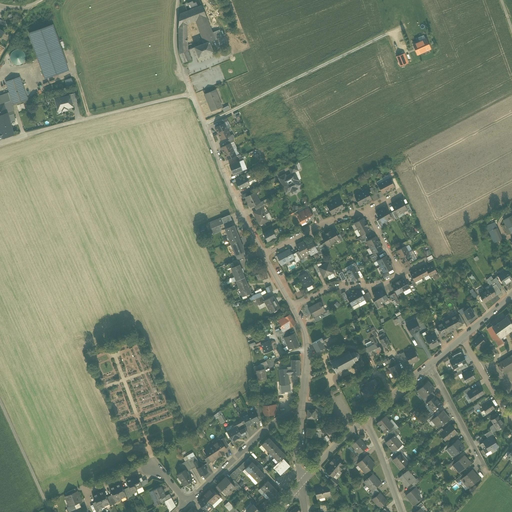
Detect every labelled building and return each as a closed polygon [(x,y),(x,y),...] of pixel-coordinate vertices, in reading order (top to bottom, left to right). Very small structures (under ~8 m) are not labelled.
[(187,24),(195,21),(206,16),(202,5),(180,14),(178,28),(178,31),(187,31),(187,24)] [(212,33),(206,16),(195,21),(202,39),(203,40),(213,35),(212,33)] [(52,25),(29,33),(45,78),(68,70),(52,25)] [(212,33),(213,35),(215,40),(222,37),(219,30),(212,33)] [(188,45),(187,31),(178,31),(179,45),(188,45)] [(430,49),(426,39),(420,42),(413,45),(417,54),(430,49)] [(209,41),(204,43),(202,44),(194,47),(198,57),(213,52),(209,42),(209,41)] [(188,50),(188,45),(179,45),(179,53),(179,54),(188,50)] [(23,62),(25,59),(25,55),(22,51),(19,50),(14,50),(11,52),(9,56),(10,60),(12,63),(16,65),(20,65),(23,62)] [(192,60),(188,50),(179,54),(183,63),(192,60)] [(404,54),(397,57),(400,65),(407,63),(404,54)] [(7,113),(8,116),(13,114),(14,114),(12,106),(28,100),(20,77),(5,82),(9,92),(0,95),(0,104),(3,103),(7,113)] [(205,94),(211,111),(222,107),(217,95),(215,95),(214,91),(215,91),(215,90),(205,94)] [(62,108),(62,111),(67,110),(67,108),(73,106),(72,103),(70,96),(55,100),(58,109),(62,108)] [(23,103),(17,105),(18,111),(25,109),(23,103)] [(0,128),(1,132),(3,138),(14,134),(10,122),(8,116),(7,113),(0,114),(0,128)] [(215,127),(218,134),(227,129),(224,123),(219,125),(215,127)] [(230,136),(227,129),(218,134),(221,140),(227,137),(230,136)] [(221,148),(224,154),(233,149),(230,143),(227,144),(221,148)] [(236,155),(233,149),(224,154),(227,160),(236,156),(236,155)] [(239,163),(242,171),(247,169),(244,160),(239,161),(239,163)] [(230,166),(233,174),(242,171),(239,163),(230,166)] [(289,167),(292,174),(295,172),(298,170),(296,164),(289,167)] [(244,174),(246,177),(248,182),(251,180),(250,179),(254,177),(251,171),(244,174)] [(279,178),(286,192),(290,190),(291,192),(297,189),(296,187),(300,185),(297,181),(298,180),(296,177),(297,176),(295,172),(292,174),(287,176),(288,177),(286,178),(286,177),(285,175),(279,178)] [(249,184),(248,182),(246,177),(241,179),(236,182),(240,189),(249,185),(249,184)] [(389,179),(384,181),(388,190),(395,187),(390,178),(389,179)] [(382,194),(388,190),(384,181),(378,184),(377,185),(382,194)] [(367,190),(361,194),(365,202),(371,199),(367,190)] [(245,197),(250,207),(254,206),(260,203),(260,202),(258,203),(255,197),(256,196),(254,192),(248,196),(245,197)] [(359,206),(365,202),(361,194),(354,197),(359,206)] [(401,199),(396,202),(402,212),(407,210),(405,206),(401,199)] [(339,200),(333,203),(338,212),(344,208),(339,200)] [(397,215),(402,212),(396,202),(392,204),(395,211),(397,215)] [(332,215),(338,212),(333,203),(327,206),(332,215)] [(299,216),(302,221),(302,222),(305,221),(306,222),(313,218),(308,208),(300,213),(301,215),(299,216)] [(386,208),(381,210),(386,221),(391,218),(386,208)] [(254,214),(260,225),(268,221),(268,220),(267,221),(264,216),(265,215),(262,209),(257,212),(254,214)] [(382,223),(386,221),(381,210),(376,213),(379,220),(382,224),(382,223)] [(229,215),(221,218),(223,223),(231,220),(229,215)] [(511,215),(504,220),(506,224),(503,225),(508,234),(510,232),(511,233),(511,231),(511,215)] [(223,223),(221,218),(209,223),(211,228),(219,225),(223,223)] [(357,229),(367,224),(366,222),(365,222),(363,218),(354,223),(354,224),(357,229)] [(495,222),(485,226),(487,232),(489,231),(497,228),(495,222)] [(368,226),(367,224),(357,229),(361,235),(369,231),(367,227),(368,226)] [(225,229),(230,242),(239,239),(234,226),(225,229)] [(263,234),(267,241),(276,236),(275,235),(279,232),(277,228),(273,230),(272,229),(263,234)] [(489,231),(491,235),(494,233),(498,241),(502,239),(497,228),(489,231)] [(330,231),(327,233),(333,242),(339,239),(337,236),(334,230),(330,232),(330,231)] [(327,246),(333,242),(327,233),(325,234),(326,235),(322,237),(325,242),(327,246)] [(366,241),(370,247),(378,243),(375,237),(366,241)] [(244,252),(239,239),(230,242),(235,255),(244,252)] [(312,240),(304,244),(309,253),(310,255),(318,251),(316,247),(313,243),(312,240)] [(302,257),(309,253),(304,244),(303,242),(296,246),(298,251),(299,253),(301,256),(302,257)] [(382,249),(378,243),(370,247),(370,248),(373,253),(373,254),(382,249)] [(396,251),(399,257),(408,252),(405,247),(405,246),(396,251)] [(277,256),(282,265),(294,258),(292,254),(289,249),(277,256)] [(411,258),(408,252),(399,257),(403,263),(405,262),(408,260),(411,258)] [(379,264),(380,267),(389,262),(385,256),(377,261),(379,264)] [(235,266),(233,262),(224,265),(226,270),(231,268),(235,266)] [(321,274),(323,278),(327,276),(333,273),(334,273),(329,262),(322,265),(318,267),(320,271),(321,274)] [(392,268),(389,262),(380,267),(383,273),(392,268)] [(232,282),(236,281),(245,277),(239,264),(239,265),(235,266),(231,268),(234,277),(231,278),(232,282)] [(433,265),(426,269),(428,274),(429,277),(432,275),(437,273),(433,265)] [(424,267),(417,271),(421,278),(424,277),(428,274),(426,269),(424,267)] [(350,277),(352,281),(359,277),(356,272),(354,268),(347,271),(347,273),(347,274),(349,277),(350,277)] [(498,275),(505,285),(511,280),(511,278),(506,270),(498,275)] [(338,274),(341,281),(346,279),(342,271),(338,274)] [(414,282),(421,278),(417,271),(410,275),(413,280),(414,282)] [(299,276),(305,288),(306,288),(311,285),(313,284),(307,272),(299,276)] [(496,277),(496,278),(502,287),(505,285),(498,275),(496,277)] [(247,284),(245,277),(236,281),(242,297),(246,295),(251,293),(248,287),(249,287),(248,283),(247,284)] [(499,289),(502,287),(496,278),(493,280),(496,284),(499,289)] [(400,280),(398,281),(403,291),(409,288),(404,279),(400,281),(400,280)] [(397,294),(403,291),(398,281),(395,283),(396,284),(392,286),(397,294)] [(499,289),(496,284),(494,286),(491,287),(496,295),(501,292),(499,289)] [(491,287),(485,291),(490,298),(492,297),(496,295),(491,287)] [(301,289),(299,290),(296,291),(295,292),(298,297),(304,294),(301,289)] [(382,289),(377,291),(383,302),(388,300),(388,299),(382,289)] [(359,291),(353,294),(358,303),(364,299),(362,296),(359,291)] [(378,305),(383,302),(377,291),(373,294),(376,301),(378,305)] [(487,300),(490,298),(485,291),(479,295),(484,302),(488,300),(487,300)] [(352,306),(358,303),(353,294),(347,297),(348,299),(352,306)] [(264,301),(262,296),(255,299),(259,306),(265,302),(264,301)] [(277,310),(280,308),(273,296),(264,301),(265,302),(265,304),(267,303),(272,312),(275,311),(277,310)] [(312,312),(315,317),(320,314),(325,311),(323,307),(323,306),(323,305),(321,306),(319,302),(308,308),(310,313),(312,312)] [(464,313),(468,320),(474,316),(470,307),(465,310),(464,307),(461,309),(464,313)] [(283,331),(286,329),(296,323),(290,314),(284,318),(284,317),(278,320),(282,326),(280,327),(282,329),(283,331)] [(436,326),(441,336),(462,325),(456,315),(436,326)] [(415,321),(418,326),(423,323),(419,316),(413,319),(414,321),(415,321)] [(506,317),(493,326),(493,327),(501,338),(503,337),(505,335),(511,330),(511,322),(507,316),(506,317)] [(319,336),(322,334),(328,331),(323,321),(317,324),(314,326),(319,336)] [(406,325),(411,334),(415,332),(416,331),(419,329),(418,326),(415,321),(414,321),(406,325)] [(504,339),(503,337),(501,338),(493,327),(493,326),(493,325),(487,329),(493,340),(494,339),(498,346),(504,342),(503,340),(504,339)] [(287,332),(285,333),(283,335),(280,336),(282,340),(285,339),(284,338),(289,336),(287,332)] [(284,338),(285,339),(282,340),(284,346),(287,345),(288,348),(298,344),(296,338),(295,338),(294,334),(294,333),(289,336),(284,338)] [(323,337),(322,338),(312,343),(317,352),(324,348),(324,347),(326,346),(324,342),(331,338),(329,334),(323,337)] [(425,338),(431,348),(432,348),(433,348),(435,347),(435,346),(439,344),(436,340),(433,334),(432,335),(425,338)] [(472,343),(477,349),(485,342),(484,340),(480,336),(472,343)] [(379,340),(383,347),(389,344),(385,337),(382,339),(379,340)] [(327,349),(328,350),(336,346),(342,343),(341,340),(328,347),(327,349)] [(261,344),(264,353),(272,349),(269,341),(261,344)] [(377,343),(377,342),(373,344),(367,347),(364,349),(366,352),(368,352),(370,357),(382,351),(378,343),(377,343)] [(407,360),(410,364),(418,360),(414,350),(405,355),(407,360)] [(341,371),(342,373),(351,368),(350,366),(353,364),(355,367),(356,366),(356,367),(361,364),(358,358),(359,358),(358,357),(358,356),(358,354),(358,353),(356,352),(355,352),(354,352),(354,351),(350,354),(348,351),(344,354),(342,351),(333,356),(335,358),(330,361),(330,362),(330,361),(331,363),(332,365),(332,366),(333,369),(334,369),(335,371),(336,371),(336,373),(341,371)] [(453,369),(455,368),(457,367),(454,360),(462,355),(461,352),(452,356),(453,358),(449,359),(453,369)] [(454,360),(457,367),(466,363),(462,355),(454,360)] [(504,373),(511,368),(511,355),(498,364),(504,373)] [(291,360),(291,369),(291,374),(291,375),(299,375),(299,360),(291,360)] [(388,364),(390,368),(397,365),(394,360),(390,363),(389,364),(388,364)] [(455,368),(457,372),(461,370),(468,367),(466,363),(457,367),(455,368)] [(389,368),(394,378),(402,374),(397,364),(397,365),(390,368),(389,368)] [(264,369),(261,370),(256,371),(256,373),(258,381),(266,379),(264,369)] [(288,374),(291,374),(291,369),(288,370),(287,369),(279,370),(280,385),(284,385),(289,384),(288,374)] [(462,376),(466,383),(474,378),(470,371),(462,376)] [(361,391),(365,399),(375,394),(372,387),(375,386),(374,386),(372,380),(365,384),(365,385),(363,387),(365,389),(361,391)] [(421,393),(424,397),(432,391),(434,389),(428,382),(417,390),(419,393),(420,394),(421,393)] [(471,392),(476,399),(484,393),(479,387),(471,392)] [(424,397),(426,399),(432,394),(434,393),(432,391),(424,397)] [(476,399),(471,392),(468,394),(472,401),(476,399)] [(434,397),(432,394),(426,399),(425,401),(427,403),(428,402),(434,397)] [(428,402),(435,410),(436,408),(441,404),(434,397),(428,402)] [(478,403),(480,407),(482,407),(489,402),(487,398),(478,403)] [(435,410),(428,402),(427,403),(424,406),(430,413),(431,412),(432,412),(435,410)] [(484,410),(486,414),(494,408),(489,402),(482,407),(484,410)] [(263,407),(264,415),(273,414),(273,409),(272,406),(263,407)] [(248,413),(254,425),(257,423),(256,422),(259,421),(254,411),(248,413)] [(435,424),(438,428),(449,419),(442,411),(440,413),(436,416),(432,420),(433,420),(436,423),(435,424)] [(251,426),(254,425),(248,413),(242,416),(245,422),(247,426),(250,425),(251,426)] [(377,423),(385,433),(392,427),(389,424),(390,422),(389,421),(385,416),(377,423)] [(493,424),(497,430),(504,426),(498,416),(493,419),(491,420),(493,424)] [(391,419),(389,421),(390,422),(393,426),(392,427),(395,431),(397,428),(398,427),(391,419)] [(440,434),(446,442),(456,433),(450,425),(444,431),(440,434)] [(230,437),(232,441),(241,436),(240,433),(236,427),(235,427),(227,431),(230,437)] [(306,436),(315,437),(315,428),(306,427),(306,436)] [(385,433),(388,436),(393,432),(395,431),(392,427),(385,433)] [(400,432),(397,428),(395,431),(393,432),(396,434),(395,435),(402,444),(403,443),(400,439),(400,437),(398,434),(400,432)] [(485,434),(488,439),(492,437),(494,436),(492,433),(491,430),(485,434)] [(402,444),(395,435),(394,436),(401,445),(402,444)] [(386,443),(393,451),(397,448),(401,445),(394,436),(393,436),(390,439),(386,443)] [(492,437),(488,439),(483,442),(488,451),(490,450),(492,453),(496,450),(495,448),(497,447),(492,437)] [(220,441),(225,448),(228,446),(224,438),(220,441)] [(262,445),(266,449),(273,442),(269,438),(262,445)] [(351,445),(355,449),(359,454),(361,452),(367,447),(359,438),(351,445)] [(447,449),(453,456),(460,451),(464,447),(461,444),(462,444),(459,441),(458,440),(450,446),(447,449)] [(212,446),(218,456),(220,455),(221,455),(223,454),(223,453),(224,452),(225,449),(225,448),(220,441),(212,446)] [(266,449),(270,453),(277,447),(273,442),(266,449)] [(488,451),(483,442),(479,444),(484,453),(488,451)] [(211,461),(218,456),(212,446),(208,449),(208,448),(204,451),(207,454),(209,456),(208,457),(211,461)] [(270,453),(274,458),(281,451),(277,447),(270,453)] [(285,456),(281,451),(274,458),(278,462),(283,458),(285,456)] [(392,460),(400,469),(407,463),(404,459),(405,458),(402,454),(401,453),(397,456),(392,460)] [(361,468),(365,473),(374,465),(366,456),(362,459),(361,461),(356,464),(358,465),(361,468)] [(459,472),(470,463),(464,456),(456,462),(453,465),(456,468),(457,467),(461,471),(459,472)] [(188,459),(187,460),(191,468),(194,467),(195,466),(193,462),(191,458),(188,459)] [(290,466),(283,458),(278,462),(273,467),(280,475),(290,466)] [(330,463),(332,464),(339,470),(343,466),(335,459),(335,460),(333,459),(330,463)] [(186,471),(191,468),(187,460),(185,461),(180,464),(184,469),(186,471)] [(245,469),(249,473),(256,467),(252,462),(250,464),(248,466),(246,468),(245,469)] [(203,464),(200,466),(196,468),(200,475),(207,471),(203,464)] [(338,470),(339,470),(332,464),(326,472),(332,477),(333,477),(338,470)] [(260,471),(256,467),(249,473),(253,478),(260,471)] [(182,483),(184,486),(192,480),(186,471),(184,469),(176,475),(178,478),(179,478),(180,477),(183,481),(181,482),(182,483)] [(342,473),(338,470),(333,477),(336,479),(342,473)] [(399,478),(407,487),(411,483),(416,479),(415,479),(408,470),(399,478)] [(464,482),(469,487),(479,479),(476,475),(476,476),(471,470),(464,476),(461,479),(464,483),(464,482)] [(265,475),(260,471),(253,478),(258,482),(265,475)] [(371,491),(372,491),(375,488),(381,483),(373,474),(364,482),(371,491)] [(137,476),(132,478),(136,489),(141,486),(139,482),(137,476)] [(226,495),(232,490),(231,489),(234,486),(231,482),(226,477),(217,485),(217,486),(222,491),(226,495)] [(137,491),(136,489),(132,478),(131,479),(126,481),(129,487),(132,494),(137,491)] [(234,486),(238,491),(242,488),(234,480),(231,482),(234,486)] [(260,488),(265,492),(272,486),(267,481),(260,488)] [(120,483),(115,486),(120,499),(126,496),(123,490),(120,483)] [(115,501),(120,499),(115,486),(109,488),(112,495),(115,501)] [(265,492),(269,496),(276,490),(272,486),(265,492)] [(314,489),(316,499),(330,496),(328,486),(314,489)] [(129,487),(126,488),(123,490),(126,496),(127,498),(130,497),(133,495),(132,494),(129,487)] [(152,491),(156,500),(157,500),(165,496),(161,487),(152,491)] [(211,488),(207,492),(215,501),(220,497),(211,488)] [(405,496),(413,505),(421,499),(416,493),(419,492),(416,488),(415,488),(411,491),(405,496)] [(280,494),(276,490),(269,496),(273,501),(280,494)] [(69,506),(74,504),(79,502),(81,501),(77,491),(76,492),(68,495),(67,496),(69,502),(68,502),(69,506)] [(104,491),(98,493),(104,506),(109,504),(109,503),(106,497),(104,491)] [(156,500),(152,491),(149,492),(155,506),(159,504),(157,500),(156,500)] [(203,496),(203,497),(211,505),(215,501),(207,492),(203,496)] [(98,508),(104,506),(98,493),(92,496),(95,502),(98,508)] [(372,499),(379,508),(382,506),(387,501),(380,493),(374,497),(372,499)] [(112,495),(109,496),(106,497),(109,503),(109,504),(110,505),(113,504),(116,503),(115,501),(112,495)] [(159,504),(163,502),(166,500),(165,496),(157,500),(159,504)] [(212,506),(211,505),(203,497),(198,502),(201,505),(200,505),(200,507),(202,509),(203,509),(204,508),(206,511),(212,506)] [(171,498),(166,500),(163,502),(168,511),(169,511),(176,506),(171,498)] [(224,506),(229,511),(234,507),(228,501),(224,506)]
